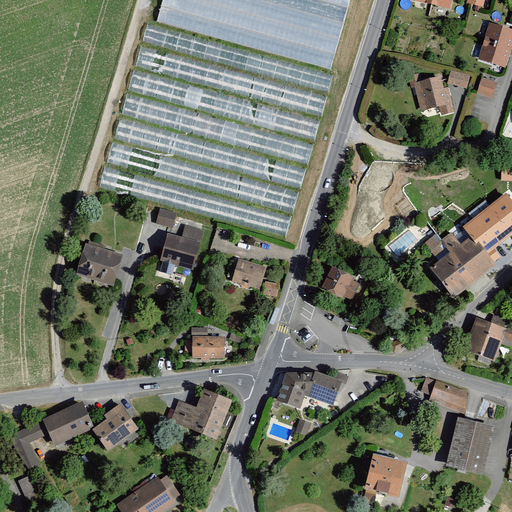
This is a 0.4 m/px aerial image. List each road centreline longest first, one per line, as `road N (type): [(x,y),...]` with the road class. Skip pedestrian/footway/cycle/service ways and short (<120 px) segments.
road 1 (track): [(144,0),(60,266),(54,322),(61,397)]
road 2 (tertiary): [(266,377),(217,375),(0,405)]
road 3 (tertiary): [(343,126),(271,360)]
road 4 (residential): [(343,126),(400,148),(511,147)]
road 5 (tertiary): [(271,360),(412,363)]
road 6 (residential): [(511,271),(412,363)]
road 7 (tertiary): [(383,0),(343,126)]
road 8 (tertiary): [(238,493),(236,462),(266,377)]
